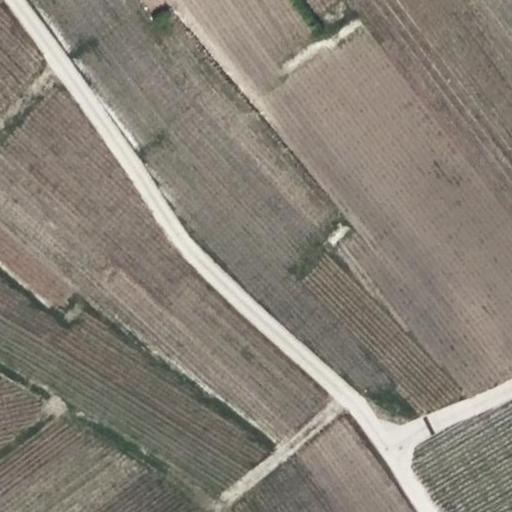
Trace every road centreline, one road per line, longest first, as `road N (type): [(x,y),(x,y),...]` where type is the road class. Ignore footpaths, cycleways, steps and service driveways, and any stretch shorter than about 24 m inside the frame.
road 1 (track): [(11,0),(186,245),(356,405),(430,511)]
road 2 (track): [(391,450),(511,389)]
